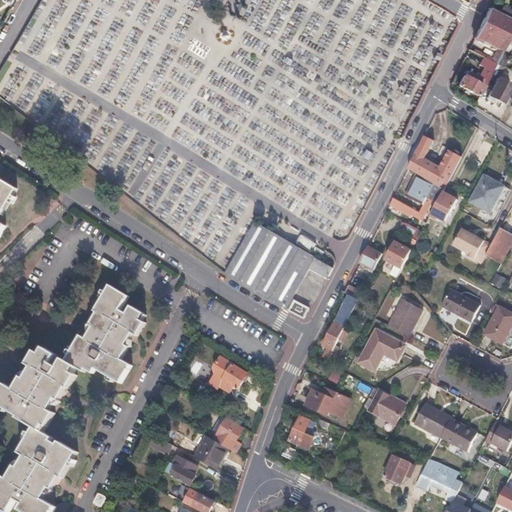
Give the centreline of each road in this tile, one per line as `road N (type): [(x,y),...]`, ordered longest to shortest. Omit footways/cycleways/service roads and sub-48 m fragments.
road 1 (residential): [(307,337),(435,91)]
road 2 (residential): [(202,276),(83,498),(86,511)]
road 3 (residential): [(0,142),(202,276)]
road 4 (residential): [(255,468),(307,337)]
road 5 (residential): [(510,378),(493,409),(439,378),(456,348)]
road 6 (residential): [(202,276),(307,337)]
